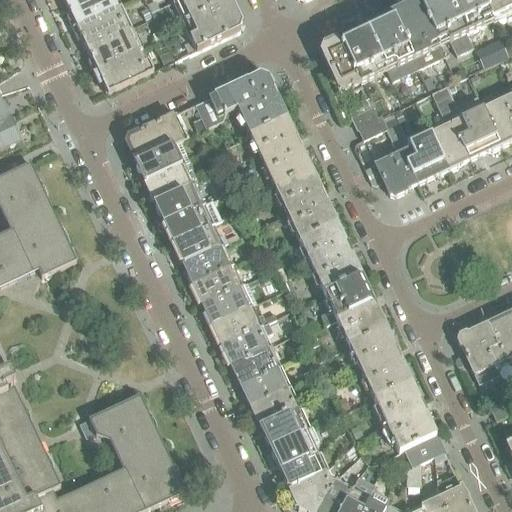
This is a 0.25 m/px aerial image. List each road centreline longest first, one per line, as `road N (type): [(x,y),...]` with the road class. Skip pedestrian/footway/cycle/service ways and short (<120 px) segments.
road 1 (residential): [(80,136),(256,511)]
road 2 (residential): [(376,246),(280,43)]
road 3 (residential): [(80,136),(280,43)]
road 4 (residential): [(502,511),(418,336)]
road 5 (residential): [(17,0),(80,136)]
road 6 (residential): [(511,182),(376,246)]
